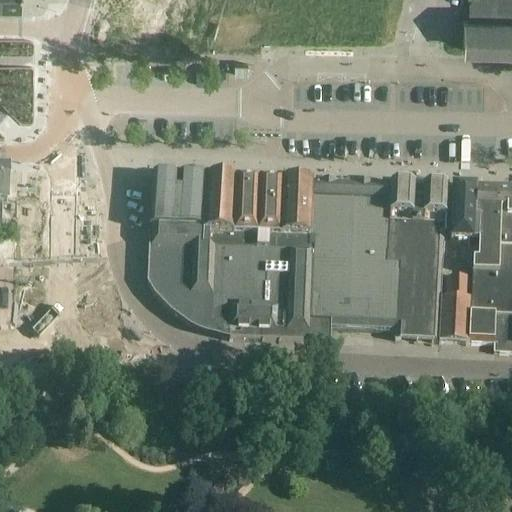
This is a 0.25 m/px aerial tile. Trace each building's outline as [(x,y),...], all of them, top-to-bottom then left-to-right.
[(511,25),(511,0),(378,0),(374,18),(511,25)] [(233,65),(233,76),(247,76),(247,65),(233,65)] [(152,177),(148,231),(146,286),(154,299),(169,315),(187,329),(195,333),(204,336),(228,343),(229,334),(307,337),(306,346),(329,347),(330,330),(394,333),(397,268),(383,267),(384,251),(390,187),(201,180),(152,177)] [(445,220),(446,192),(446,190),(390,187),(384,251),(383,267),(397,268),(394,333),(393,343),(438,346),(441,300),(439,300),(443,220),(445,220)] [(449,244),(462,245),(461,260),(477,261),(478,221),(475,221),(475,189),(475,190),(451,189),(449,244)] [(471,262),(471,267),(495,269),(497,221),(492,221),(494,190),(475,189),(475,221),(478,221),(477,262),(471,262)] [(511,190),(494,190),(492,221),(497,221),(495,269),(499,269),(500,273),(511,273),(511,190)] [(511,357),(511,273),(500,273),(499,269),(495,269),(471,267),(471,280),(470,302),(467,347),(492,349),(492,357),(511,357)] [(448,279),(446,301),(470,302),(471,280),(448,279)] [(438,346),(467,347),(470,302),(446,301),(441,300),(438,346)]
